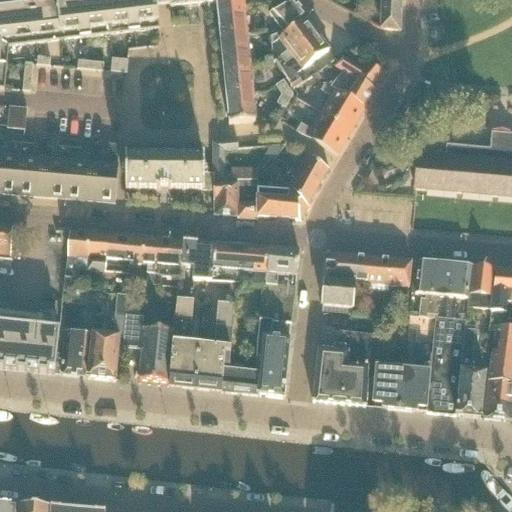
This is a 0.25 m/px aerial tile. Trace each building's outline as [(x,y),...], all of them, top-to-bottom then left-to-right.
[(41,0),(31,1),(36,46),(61,43),(55,0),(41,0)] [(55,0),(61,43),(86,40),(81,0),(55,0)] [(81,0),(86,40),(109,37),(104,0),(81,0)] [(104,0),(109,37),(133,34),(129,0),(104,0)] [(129,0),(133,34),(159,31),(160,31),(158,12),(155,0),(129,0)] [(198,0),(155,0),(158,12),(164,11),(171,11),(200,8),(198,0)] [(401,0),(380,0),(380,31),(381,31),(401,34),(401,0)] [(14,48),(36,46),(31,1),(8,4),(13,41),(14,48)] [(283,34),(282,34),(284,38),(306,21),(308,18),(292,1),(273,13),(269,16),(283,34)] [(216,6),(220,38),(248,35),(244,3),(216,6)] [(8,4),(0,4),(0,42),(13,41),(8,4)] [(284,38),(282,34),(270,40),(271,46),(279,42),(287,54),(273,64),(276,64),(278,67),(318,37),(306,21),(284,38)] [(220,38),(223,72),(250,69),(251,69),(248,35),(220,38)] [(301,81),(298,76),(329,52),(318,37),(278,67),(291,88),(301,81)] [(0,66),(7,67),(9,49),(14,48),(13,41),(0,42),(0,66)] [(50,69),(51,61),(38,59),(37,67),(50,69)] [(343,74),(332,88),(366,109),(376,92),(374,91),(384,78),(386,74),(372,67),(368,65),(365,71),(343,60),(336,69),(343,74)] [(127,76),(128,63),(112,61),(111,74),(127,76)] [(91,72),(91,64),(79,63),(78,71),(91,72)] [(104,66),(91,64),(91,72),(103,74),(104,66)] [(26,66),(24,79),(32,80),(33,66),(26,66)] [(223,72),(226,99),(253,97),(250,69),(223,72)] [(32,80),(24,79),(23,93),(30,94),(32,80)] [(276,88),(282,97),(293,97),(284,83),(276,88)] [(321,116),(351,134),(366,109),(332,88),(326,85),(321,93),(332,99),(321,116)] [(442,100),(443,93),(436,92),(435,99),(442,100)] [(255,125),(253,97),(226,99),(229,127),(255,125)] [(285,110),(293,97),(282,97),(277,106),(285,110)] [(27,111),(10,109),(9,117),(26,118),(27,111)] [(351,134),(321,116),(312,132),(301,126),(297,134),(337,158),(351,134)] [(26,125),(8,124),(8,131),(25,133),(26,125)] [(511,136),(491,134),(490,151),(446,147),(445,157),(418,154),(415,192),(511,200),(511,136)] [(71,143),(70,150),(82,151),(82,144),(71,143)] [(203,193),(214,193),(214,182),(225,182),(225,153),(238,151),(238,143),(213,145),(214,147),(214,178),(204,178),(204,160),(127,159),(126,192),(203,192),(203,193)] [(276,161),(285,148),(271,149),(257,171),(262,174),(271,159),(276,161)] [(300,205),(299,224),(300,224),(310,210),(308,209),(319,189),(329,171),(313,158),(312,159),(308,156),(288,192),(289,192),(288,204),(300,205)] [(0,196),(17,198),(20,159),(0,157),(0,196)] [(42,200),(45,161),(20,159),(17,198),(42,200)] [(66,202),(69,163),(45,161),(42,200),(66,202)] [(91,204),(94,165),(69,163),(66,202),(91,204)] [(94,165),(91,204),(115,206),(119,168),(94,165)] [(258,222),(258,220),(258,205),(257,205),(239,205),(239,190),(257,190),(258,190),(258,183),(257,183),(257,171),(231,171),(231,182),(225,182),(214,182),(214,193),(214,203),(215,204),(215,217),(226,218),(238,219),(238,221),(258,222)] [(258,189),(287,191),(288,184),(259,181),(258,189)] [(258,205),(258,220),(275,221),(290,223),(299,224),(300,205),(288,204),(289,192),(288,192),(258,190),(257,190),(257,205),(258,205)] [(0,260),(12,261),(13,230),(0,229),(0,260)] [(88,264),(91,236),(70,235),(68,262),(67,262),(65,279),(75,280),(75,273),(76,273),(77,262),(88,264)] [(105,276),(109,238),(91,236),(88,264),(77,262),(76,273),(105,276)] [(129,272),(130,266),(132,240),(109,238),(105,276),(114,276),(129,277),(129,272)] [(154,277),(157,242),(132,240),(130,266),(148,267),(147,276),(154,277)] [(179,282),(183,245),(157,242),(154,277),(160,278),(160,280),(179,282)] [(212,284),(216,248),(198,246),(198,245),(184,244),(183,245),(179,282),(185,283),(186,270),(194,271),(193,284),(212,284)] [(269,252),(216,248),(212,284),(239,285),(240,274),(265,276),(267,276),(269,252)] [(264,287),(276,288),(277,278),(297,280),(299,255),(270,252),(269,252),(267,276),(265,276),(264,287)] [(412,264),(357,259),(328,257),(325,284),(355,286),(369,288),(369,293),(387,294),(387,289),(409,291),(412,264)] [(420,302),(419,316),(419,320),(427,321),(427,317),(429,317),(430,299),(433,300),(437,266),(419,265),(415,298),(425,298),(425,302),(420,302)] [(450,301),(454,267),(437,266),(433,300),(430,299),(429,317),(437,318),(438,309),(440,309),(440,301),(438,301),(438,300),(448,300),(448,301),(450,301)] [(456,301),(468,302),(472,269),(454,267),(450,301),(448,301),(445,322),(454,323),(456,301)] [(490,313),(496,271),(472,269),(468,302),(467,311),(490,313)] [(511,306),(511,303),(511,272),(496,271),(490,313),(490,315),(506,316),(507,306),(511,306),(511,305),(511,306)] [(325,284),(323,309),(323,315),(351,317),(355,286),(325,284)] [(237,286),(230,285),(228,308),(235,308),(237,286)] [(263,300),(294,303),(296,290),(276,288),(264,287),(264,289),(263,300)] [(179,291),(169,389),(196,392),(201,348),(184,347),(184,341),(190,341),(193,304),(188,304),(189,292),(179,291)] [(162,302),(167,309),(173,309),(177,306),(177,301),(172,294),(167,293),(162,297),(162,302)] [(119,340),(123,341),(127,298),(118,297),(114,338),(101,337),(103,320),(94,319),(95,316),(94,316),(88,381),(115,384),(119,340)] [(142,354),(140,383),(168,386),(174,334),(142,332),(143,319),(126,318),(127,298),(123,341),(124,341),(123,351),(138,352),(138,353),(142,354)] [(294,303),(263,300),(262,311),(293,314),(294,303)] [(126,317),(140,318),(141,308),(127,306),(126,317)] [(201,348),(196,392),(222,395),(223,373),(225,356),(230,356),(234,309),(225,308),(218,307),(215,350),(201,348)] [(262,311),(260,323),(292,326),(293,314),(262,311)] [(61,378),(88,381),(94,316),(85,315),(83,336),(65,335),(61,378)] [(454,323),(445,322),(436,321),(430,374),(426,416),(456,419),(464,333),(465,324),(454,323)] [(262,363),(259,399),(284,401),(290,343),(292,326),(260,323),(260,324),(256,362),(261,363),(262,363)] [(0,325),(0,371),(11,372),(15,327),(0,325)] [(15,327),(11,372),(32,375),(37,329),(15,327)] [(37,329),(32,375),(55,377),(60,332),(37,329)] [(511,332),(507,332),(489,329),(489,335),(499,336),(497,355),(491,355),(491,356),(487,384),(488,384),(485,422),(511,424),(511,332)] [(366,410),(368,384),(367,384),(371,337),(334,333),(334,331),(321,330),(319,352),(313,404),(344,407),(366,410)] [(475,334),(464,333),(456,419),(480,421),(486,375),(471,374),(475,334)] [(373,411),(400,413),(404,372),(389,371),(391,346),(379,345),(373,411)] [(432,348),(417,347),(415,363),(430,365),(432,348)] [(223,373),(222,395),(259,399),(262,363),(261,363),(259,377),(223,373)] [(400,413),(426,416),(430,374),(404,372),(400,413)]
